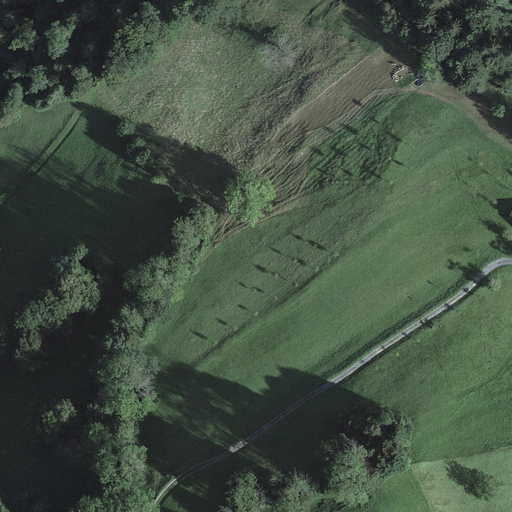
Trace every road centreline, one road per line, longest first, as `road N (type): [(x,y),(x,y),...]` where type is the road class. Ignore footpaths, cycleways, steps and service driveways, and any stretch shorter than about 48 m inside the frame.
road 1 (trunk): [(16,511),(310,0)]
road 2 (track): [(138,511),(480,270),(511,257)]
road 3 (track): [(0,206),(86,97)]
